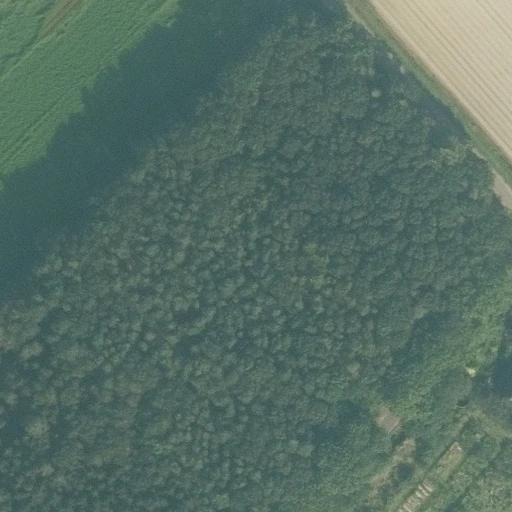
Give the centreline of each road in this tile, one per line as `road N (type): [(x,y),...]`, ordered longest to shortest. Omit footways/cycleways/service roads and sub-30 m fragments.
road 1 (unclassified): [(309,511),(511,271)]
road 2 (unclassified): [(511,213),(323,0)]
